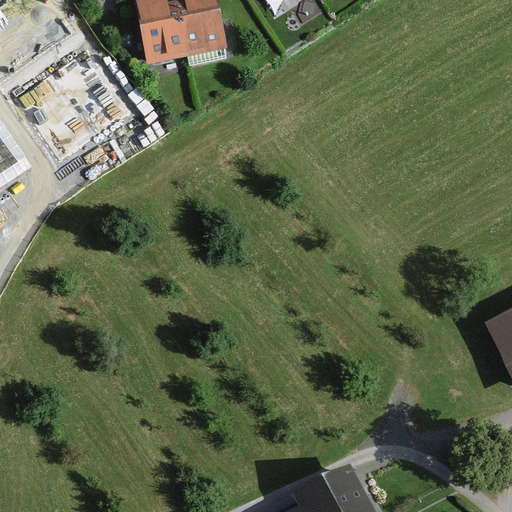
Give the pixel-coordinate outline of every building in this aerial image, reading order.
[(178,0),(147,0),(136,3),(151,67),(192,58),(178,0)] [(221,0),(178,0),(192,58),(232,50),(221,0)] [(0,132),(0,180),(22,165),(0,132)] [(511,319),(493,329),(511,367),(511,319)] [(381,511),(355,467),(296,496),(303,506),(292,511),(381,511)]
